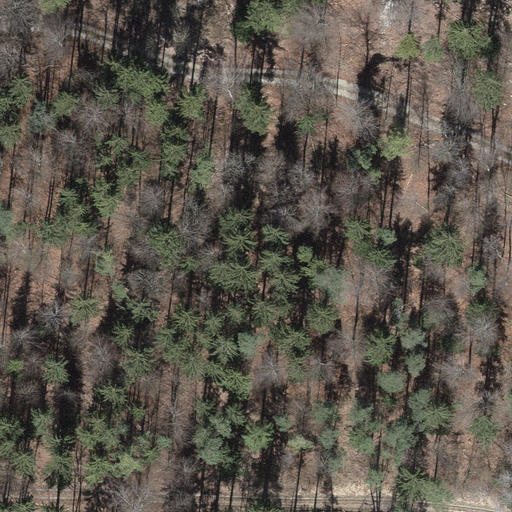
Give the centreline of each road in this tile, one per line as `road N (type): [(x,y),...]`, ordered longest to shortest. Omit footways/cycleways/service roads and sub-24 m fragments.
road 1 (track): [(0,19),(69,25),(166,67),(274,74),(375,99),(511,161)]
road 2 (track): [(0,493),(499,511)]
